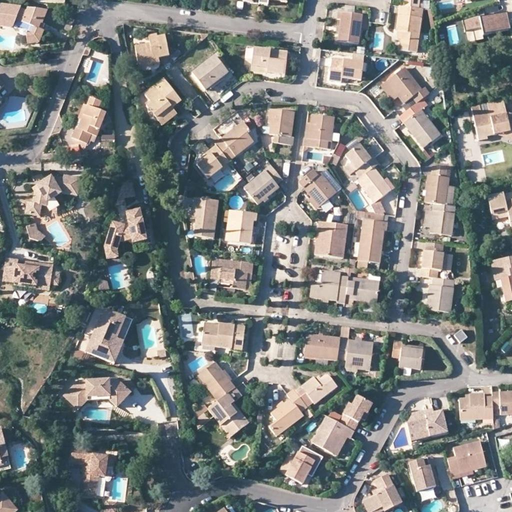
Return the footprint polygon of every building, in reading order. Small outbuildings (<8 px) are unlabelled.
[(402,0),(401,7),(419,9),(419,5),(419,0),(402,0)] [(423,6),(419,5),(419,9),(423,10),(429,10),(429,2),(423,1),(423,6)] [(42,24),(44,25),(49,12),(28,9),(27,11),(22,9),(23,8),(0,4),(0,26),(13,29),(17,21),(34,28),(33,34),(27,35),(29,45),(40,44),(45,31),(44,31),(41,29),(42,24)] [(401,7),(399,7),(396,31),(399,32),(402,32),(401,40),(399,51),(417,53),(423,10),(419,9),(401,7)] [(363,15),(338,12),(337,19),(341,20),(338,42),(359,45),(363,15)] [(511,12),(508,13),(508,14),(486,18),(486,15),(464,22),(466,34),(483,30),(484,37),(511,31),(511,30),(511,29),(511,12)] [(152,61),(159,60),(169,58),(165,38),(157,39),(157,37),(148,39),(149,46),(135,49),(138,69),(153,66),(152,61)] [(288,53),(255,49),(252,71),(285,75),(288,53)] [(179,51),(169,56),(173,63),(183,59),(179,51)] [(216,59),(192,76),(205,93),(229,76),(216,59)] [(364,63),(333,59),(330,82),(341,83),(342,78),(362,81),(364,63)] [(387,82),(400,97),(405,104),(413,98),(418,104),(424,99),(431,94),(426,87),(423,90),(405,68),(387,82)] [(172,107),(173,109),(182,101),(165,80),(146,95),(151,102),(147,105),(157,119),(172,107)] [(394,102),(400,97),(387,82),(382,86),(394,102)] [(198,96),(192,101),(201,112),(207,108),(198,96)] [(88,106),(82,121),(79,128),(77,128),(73,138),(81,141),(79,146),(86,149),(89,141),(95,143),(106,114),(98,110),(101,102),(91,98),(88,106)] [(424,99),(418,104),(400,117),(425,148),(441,136),(422,111),(429,105),(424,99)] [(511,117),(511,118),(511,117),(511,113),(507,112),(505,101),(472,108),(480,141),(489,138),(489,136),(496,135),(509,131),(511,132),(511,117)] [(78,119),(82,121),(88,106),(84,105),(78,119)] [(178,115),(173,109),(172,107),(157,119),(163,126),(178,115)] [(294,113),(270,110),(269,124),(271,124),(269,135),(276,136),(276,143),(293,145),(294,141),(294,137),(291,137),(294,113)] [(310,140),(305,139),(304,147),(327,150),(329,143),(332,143),(335,118),(313,115),(312,124),(310,140)] [(217,146),(229,162),(255,143),(248,134),(251,132),(243,123),(215,144),(217,146)] [(372,160),(367,152),(360,145),(346,156),(357,171),(356,172),(361,178),(375,168),(379,164),(374,158),(372,160)] [(212,154),(204,159),(197,165),(208,180),(230,163),(229,162),(217,146),(210,151),(212,154)] [(64,150),(65,159),(79,157),(78,148),(64,150)] [(337,165),(341,157),(336,155),(332,163),(337,165)] [(354,173),(356,172),(357,171),(346,156),(343,159),(354,173)] [(434,204),(453,207),(456,187),(449,186),(450,179),(447,178),(448,168),(434,166),(432,176),(429,176),(426,203),(434,204)] [(278,185),(283,181),(272,167),(245,189),(259,205),(280,188),(278,185)] [(381,183),(384,180),(375,168),(361,178),(358,181),(376,204),(389,194),(381,183)] [(312,197),(320,207),(337,193),(320,174),(318,177),(314,171),(300,183),(312,197)] [(62,178),(57,178),(52,180),(50,176),(36,184),(39,189),(34,192),(32,203),(27,202),(26,214),(34,215),(39,211),(40,204),(45,205),(46,201),(61,192),(77,194),(79,177),(63,175),(62,178)] [(392,191),(384,180),(381,183),(389,194),(392,191)] [(132,182),(123,184),(117,206),(125,204),(124,199),(135,197),(132,182)] [(348,196),(358,188),(355,183),(344,191),(348,196)] [(506,202),(504,194),(488,198),(493,216),(509,212),(506,202)] [(317,210),(320,207),(312,197),(308,201),(317,210)] [(196,206),(194,220),(196,220),(194,236),(214,239),(219,202),(196,199),(195,206),(196,206)] [(433,213),(431,228),(431,234),(452,237),(456,207),(453,207),(434,204),(433,213)] [(105,247),(117,251),(120,242),(132,240),(133,244),(147,241),(140,210),(127,213),(130,226),(125,227),(125,226),(113,222),(105,247)] [(258,215),(230,211),(226,241),(251,244),(254,221),(257,222),(258,215)] [(359,261),(369,263),(380,264),(384,231),(388,232),(389,223),(384,223),(385,215),(358,212),(357,219),(364,220),(359,261)] [(425,228),(431,228),(433,213),(427,212),(425,228)] [(509,212),(493,216),(494,221),(510,217),(509,212)] [(348,215),(346,224),(354,226),(356,217),(348,215)] [(321,242),(317,242),(315,256),(344,259),(348,226),(320,223),(319,231),(322,231),(321,242)] [(26,227),(30,239),(42,243),(45,236),(36,230),(35,224),(26,227)] [(426,243),(425,252),(444,255),(445,246),(426,243)] [(118,257),(117,251),(105,247),(107,259),(118,257)] [(441,272),(444,255),(425,252),(422,277),(434,278),(438,279),(439,272),(441,272)] [(51,284),(54,272),(55,265),(40,263),(39,268),(28,266),(29,261),(8,257),(5,274),(17,276),(16,282),(36,285),(36,288),(50,290),(51,284)] [(511,257),(491,262),(496,281),(501,280),(506,303),(511,301),(511,257)] [(249,275),(253,276),(254,265),(213,260),(211,280),(234,282),(233,290),(247,291),(249,275)] [(61,273),(54,272),(51,284),(59,285),(61,273)] [(322,300),(330,300),(337,302),(337,303),(346,304),(349,278),(342,277),(342,274),(323,272),(321,286),(312,286),(311,298),(322,300)] [(364,303),(378,305),(382,276),(372,274),(371,281),(349,278),(346,304),(354,305),(354,301),(364,303)] [(438,279),(434,278),(433,286),(430,286),(427,311),(451,314),(455,281),(438,279)] [(102,308),(93,329),(96,330),(105,309),(102,308)] [(114,363),(132,320),(105,309),(96,330),(93,329),(84,351),(114,363)] [(219,329),(205,327),(202,346),(242,351),(246,328),(220,324),(220,325),(219,329)] [(342,328),(341,340),(349,341),(350,329),(342,328)] [(462,330),(455,336),(460,343),(467,338),(462,330)] [(338,360),(341,340),(308,335),(305,357),(338,361),(338,360)] [(346,368),(358,370),(370,372),(374,344),(349,341),(341,340),(338,360),(347,361),(346,368)] [(403,348),(404,345),(404,343),(395,341),(393,358),(401,359),(399,369),(421,372),(424,351),(403,348)] [(215,364),(199,376),(219,402),(235,389),(215,364)] [(317,382),(315,379),(314,378),(296,393),(305,406),(311,401),(313,404),(315,405),(338,388),(329,377),(327,376),(325,376),(321,379),(317,382)] [(109,397),(109,400),(116,407),(130,393),(116,380),(77,380),(63,395),(76,406),(83,398),(83,397),(83,396),(109,397)] [(236,389),(235,389),(219,402),(208,410),(231,438),(246,427),(240,420),(244,417),(234,404),(243,397),(236,389)] [(307,408),(305,406),(296,393),(293,390),(287,395),(291,400),(272,414),(277,422),(269,427),(278,437),(304,417),(302,413),(308,409),(307,408)] [(511,393),(493,394),(493,398),(494,416),(511,414),(511,393)] [(494,416),(493,398),(485,399),(485,395),(472,396),(472,399),(466,400),(460,400),(461,422),(484,420),(494,420),(494,416)] [(85,400),(109,400),(109,397),(83,396),(83,397),(83,398),(76,406),(78,408),(85,400)] [(343,417),(339,424),(354,432),(355,432),(361,420),(365,413),(368,414),(373,405),(358,396),(353,406),(350,405),(347,410),(350,412),(348,417),(344,415),(343,417)] [(201,427),(213,420),(204,406),(192,413),(201,427)] [(429,432),(430,437),(448,433),(443,411),(435,413),(429,415),(428,410),(413,414),(415,423),(408,424),(411,436),(429,432)] [(334,421),(338,414),(334,412),(332,413),(329,419),(334,421)] [(343,417),(338,414),(334,421),(339,424),(343,417)] [(249,423),(244,417),(240,420),(246,427),(249,423)] [(343,436),(348,439),(350,440),(354,432),(339,424),(334,421),(329,419),(326,417),(313,444),(333,455),(343,436)] [(412,441),(430,437),(429,432),(411,436),(412,441)] [(338,457),(348,439),(343,436),(333,455),(338,457)] [(460,471),(487,464),(481,443),(455,449),(457,459),(448,460),(452,477),(461,475),(460,471)] [(106,468),(113,469),(115,458),(86,454),(87,446),(73,444),(70,463),(84,465),(86,465),(85,474),(82,474),(79,495),(96,497),(99,477),(105,477),(106,468)] [(302,446),(298,453),(311,460),(315,453),(302,446)] [(10,458),(7,447),(0,449),(3,460),(10,458)] [(311,460),(298,453),(295,460),(286,477),(302,485),(308,476),(311,468),(316,471),(320,464),(311,460)] [(323,458),(315,453),(311,460),(320,464),(323,458)] [(286,477),(295,460),(288,457),(279,473),(286,477)] [(431,467),(435,466),(436,466),(434,457),(411,464),(418,492),(437,488),(431,467)] [(488,468),(487,464),(460,471),(461,475),(473,472),(488,468)] [(441,487),(435,466),(431,467),(437,488),(441,487)] [(112,478),(113,469),(106,468),(105,477),(112,478)] [(224,472),(227,476),(234,476),(236,477),(230,468),(224,472)] [(312,478),(316,471),(311,468),(308,476),(312,478)] [(461,475),(452,477),(453,481),(474,475),(473,472),(461,475)] [(380,511),(383,511),(392,511),(402,507),(388,478),(374,484),(378,492),(380,496),(375,499),(363,504),(367,511),(380,511)] [(0,511),(18,511),(19,511),(4,494),(0,497),(0,511)] [(117,511),(118,505),(108,503),(106,511),(117,511)]
